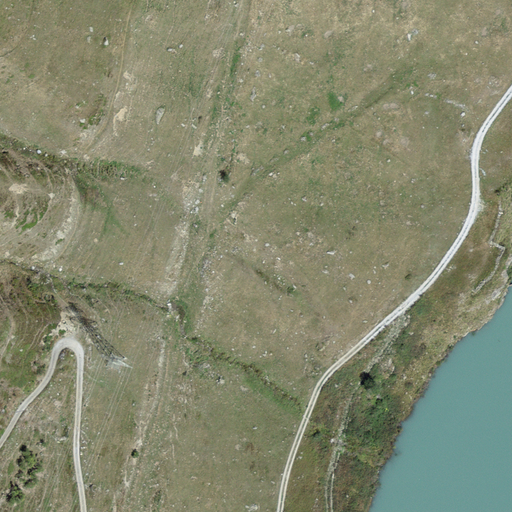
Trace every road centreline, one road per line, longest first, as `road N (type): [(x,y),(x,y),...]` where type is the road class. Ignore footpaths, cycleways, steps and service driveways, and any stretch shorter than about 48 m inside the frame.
road 1 (track): [(511,95),(479,140),(472,216),(443,267),(320,387),(280,511)]
road 2 (track): [(83,511),(72,345)]
road 3 (track): [(72,345),(57,352),(54,371),(0,446)]
